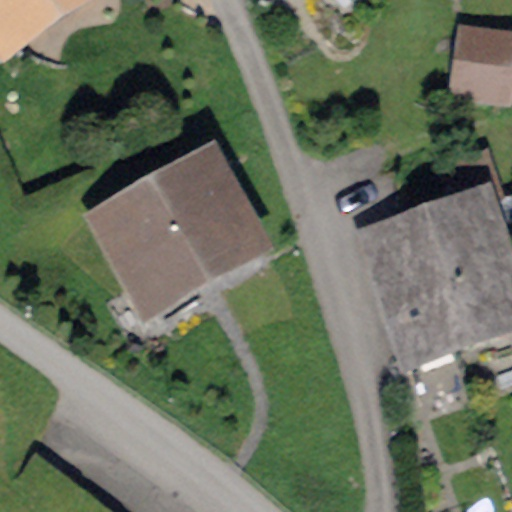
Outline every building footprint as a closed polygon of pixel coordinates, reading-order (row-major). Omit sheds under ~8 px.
[(0,0),(0,28),(7,38),(63,0),(0,0)] [(503,96),(510,47),(470,41),(463,90),(503,96)] [(451,205),(364,233),(402,353),(511,317),(511,312),(475,197),(492,191),(477,145),(436,158),(451,205)] [(207,179),(114,229),(149,294),(152,293),(165,317),(195,301),(182,276),(242,244),(207,179)] [(57,511),(76,488),(43,463),(5,511),(57,511)] [(108,511),(76,488),(57,511),(108,511)]
